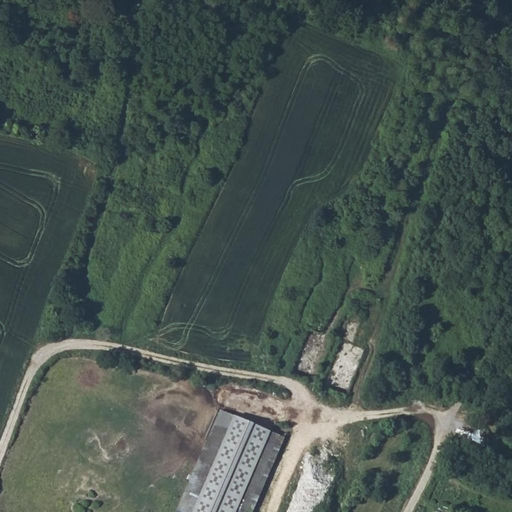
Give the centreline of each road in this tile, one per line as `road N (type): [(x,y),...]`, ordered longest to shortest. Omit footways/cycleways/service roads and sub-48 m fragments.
road 1 (track): [(0,453),(30,367),(49,346),(106,348),(268,378),(298,390),(308,409),(276,511)]
road 2 (track): [(408,511),(511,311)]
road 3 (track): [(308,421),(420,412),(447,432)]
